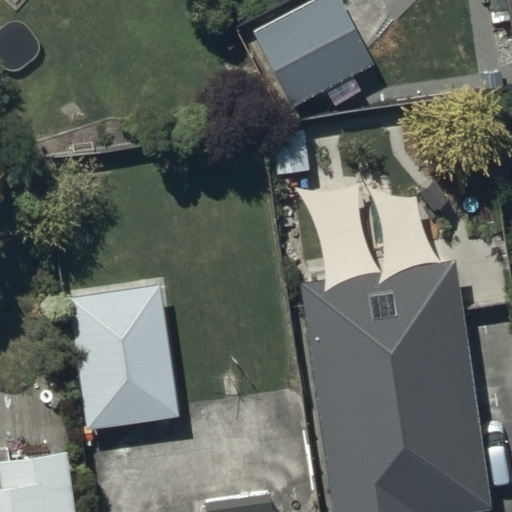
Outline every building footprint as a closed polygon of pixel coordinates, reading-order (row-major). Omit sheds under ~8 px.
[(373,54),(343,0),(297,0),(253,23),(290,97),(373,54)] [(301,247),(336,511),(420,511),(417,483),(473,475),(441,229),(301,247)] [(160,275),(67,287),(85,419),(179,406),(160,275)] [(0,511),(76,511),(62,412),(1,421),(4,444),(0,444),(0,511)] [(125,497),(126,511),(312,511),(308,475),(125,497)]
